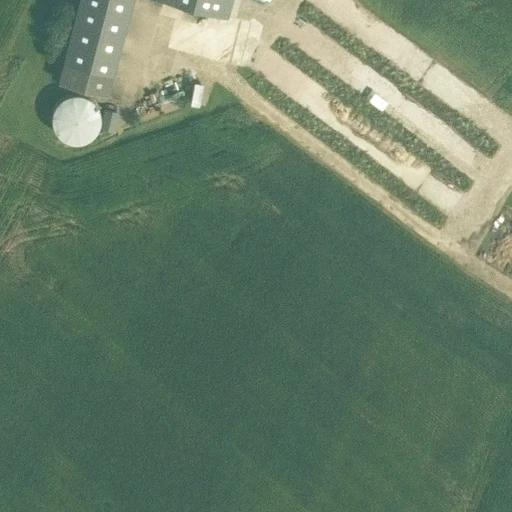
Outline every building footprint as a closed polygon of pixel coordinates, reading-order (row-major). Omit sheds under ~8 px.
[(111,78),(125,0),(77,0),(64,69),(111,78)] [(166,0),(228,17),(232,0),(166,0)] [(337,76),(393,107),(405,87),(349,55),(337,76)] [(151,91),(159,108),(194,91),(186,74),(151,91)] [(76,140),(82,139),(87,136),(94,131),(97,126),(100,120),(101,115),(101,111),(99,106),(97,103),(94,99),(91,96),(89,94),(85,93),(77,90),(76,90),(71,91),(66,93),(59,97),(55,101),(53,107),(51,111),(51,117),(52,122),(54,127),(58,132),(64,137),(70,139),(76,140)] [(108,99),(103,121),(115,124),(120,102),(108,99)]
